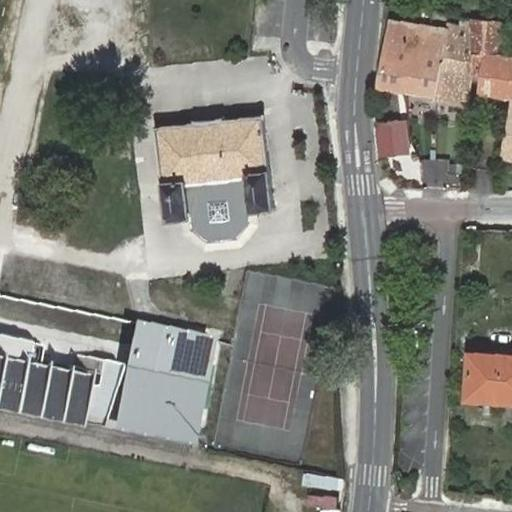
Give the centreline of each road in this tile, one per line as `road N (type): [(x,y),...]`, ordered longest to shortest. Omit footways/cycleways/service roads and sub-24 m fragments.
road 1 (residential): [(456,209),(439,506)]
road 2 (tertiary): [(365,208),(378,502)]
road 3 (tertiary): [(369,0),(360,125),(365,208)]
